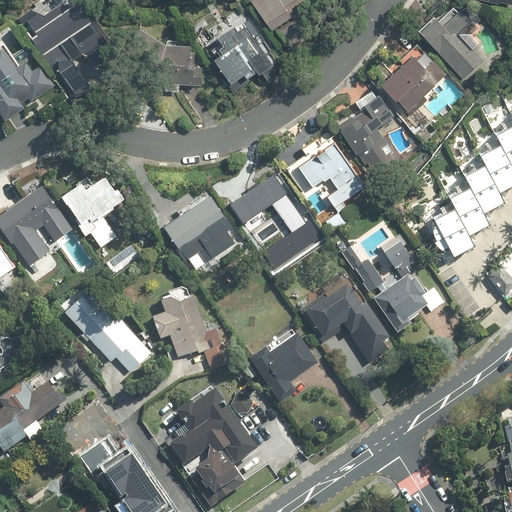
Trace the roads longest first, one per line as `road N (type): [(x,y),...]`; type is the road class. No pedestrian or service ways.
road 1 (residential): [(386,0),(304,96),(246,131),(169,147),(57,138),(0,157)]
road 2 (secondary): [(511,351),(389,438)]
road 3 (secondary): [(389,438),(282,511)]
